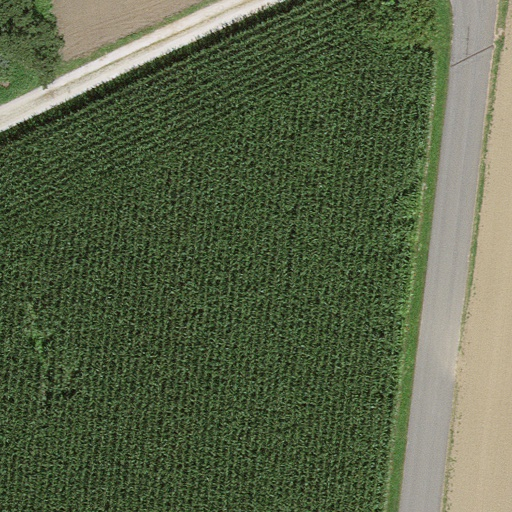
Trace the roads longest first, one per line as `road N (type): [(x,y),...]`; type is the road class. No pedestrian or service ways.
road 1 (unclassified): [(474,0),(420,511)]
road 2 (track): [(257,0),(0,116)]
